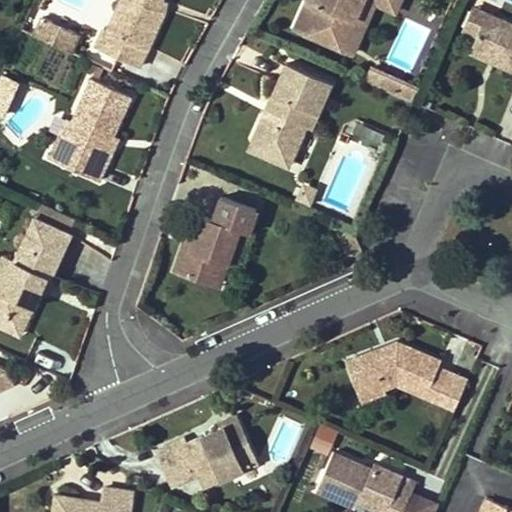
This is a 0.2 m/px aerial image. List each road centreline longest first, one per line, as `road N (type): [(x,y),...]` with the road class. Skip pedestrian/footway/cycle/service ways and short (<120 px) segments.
road 1 (residential): [(135,389),(103,325),(184,95),(240,0)]
road 2 (residential): [(135,389),(409,258)]
road 3 (residential): [(511,184),(453,161),(409,258)]
road 4 (residential): [(0,453),(135,389)]
